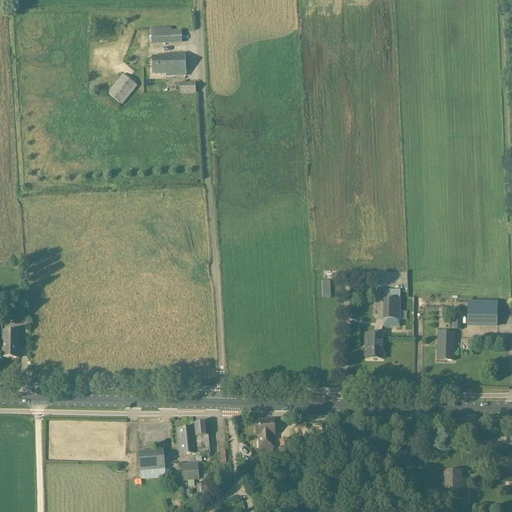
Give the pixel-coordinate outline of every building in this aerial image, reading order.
[(152,46),(183,45),(182,31),(171,32),(171,29),(151,30),(152,46)] [(152,58),(153,76),(166,75),(166,78),(186,77),(185,55),(165,56),(165,57),(152,58)] [(135,90),(138,87),(136,85),(128,79),(123,75),(108,95),(122,106),(135,90)] [(180,84),(180,95),(196,95),(196,84),(180,84)] [(323,298),(332,298),(331,281),(322,282),(323,298)] [(383,320),(399,320),(400,293),(400,291),(385,291),(384,300),(383,320)] [(497,303),(467,302),(467,326),(497,326),(497,303)] [(3,359),(19,359),(19,332),(3,332),(3,359)] [(438,334),(437,361),(453,362),(454,354),(454,334),(446,334),(438,334)] [(382,340),(382,335),(373,335),(365,335),(365,350),(366,350),(366,360),(382,360),(382,359),(384,358),(384,354),(382,352),(382,340)] [(273,436),(275,436),(274,420),(256,421),(256,437),(258,437),(259,449),(261,449),(261,456),(274,455),(273,449),(274,449),(273,436)] [(206,424),(193,425),(193,429),(196,455),(197,455),(209,454),(206,424)] [(295,438),(295,428),(287,429),(288,438),(295,438)] [(197,455),(196,455),(193,429),(177,430),(179,457),(197,455)] [(287,439),(279,442),(282,448),(279,450),(281,455),(292,450),(287,439)] [(361,442),(358,450),(366,453),(368,445),(361,442)] [(138,453),(140,472),(165,470),(164,451),(138,453)] [(198,464),(182,466),(183,482),(200,481),(198,464)] [(441,500),(464,500),(464,483),(461,483),(461,472),(446,473),(446,486),(441,486),(441,500)] [(212,475),(204,476),(205,486),(213,485),(212,475)]
